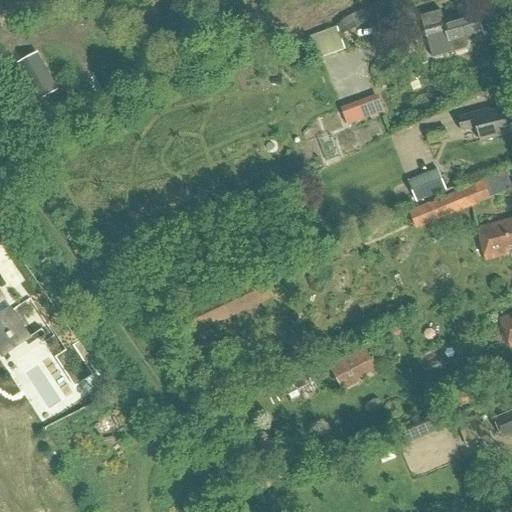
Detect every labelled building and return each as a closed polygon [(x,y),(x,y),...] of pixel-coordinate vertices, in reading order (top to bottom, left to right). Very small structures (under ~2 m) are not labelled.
[(371,30),(394,19),(386,2),(354,17),(361,31),(370,27),(371,30)] [(432,52),(451,47),(452,51),(456,53),(467,50),(469,46),(468,42),(485,37),(477,11),(444,21),(441,12),(421,17),(432,52)] [(397,40),(401,53),(425,46),(421,33),(397,40)] [(59,90),(38,52),(15,65),(36,103),(59,90)] [(342,109),(349,128),(386,114),(379,95),(342,109)] [(463,132),(477,128),(481,142),(510,135),(504,109),(491,112),(490,110),(459,118),(463,132)] [(428,132),(431,143),(448,139),(445,128),(428,132)] [(438,170),(409,182),(417,202),(446,190),(438,170)] [(409,210),(417,228),(495,197),(487,178),(409,210)] [(511,250),(511,219),(478,229),(486,262),(510,255),(509,251),(511,250)] [(0,352),(3,357),(31,339),(25,330),(0,292),(0,352)] [(511,316),(501,321),(511,348),(511,347),(511,316)] [(366,348),(330,367),(339,383),(350,377),(351,378),(376,365),(366,348)] [(511,391),(511,370),(488,379),(494,397),(511,391)] [(471,399),(466,386),(451,391),(447,380),(434,384),(442,409),(471,399)] [(511,437),(511,416),(494,423),(501,442),(511,437)] [(484,424),(461,434),(465,445),(489,436),(484,424)] [(231,451),(243,465),(250,459),(258,468),(268,459),(249,436),(231,451)]
